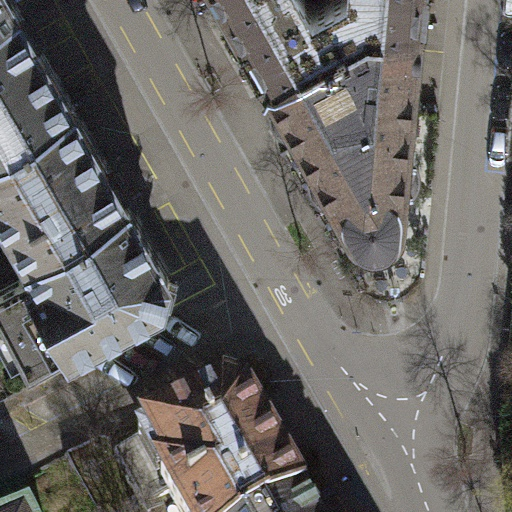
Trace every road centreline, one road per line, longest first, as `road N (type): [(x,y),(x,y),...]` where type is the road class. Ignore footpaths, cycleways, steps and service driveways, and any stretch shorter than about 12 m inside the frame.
road 1 (residential): [(395,428),(287,303),(116,0)]
road 2 (residential): [(496,0),(467,286),(440,365),(395,428)]
